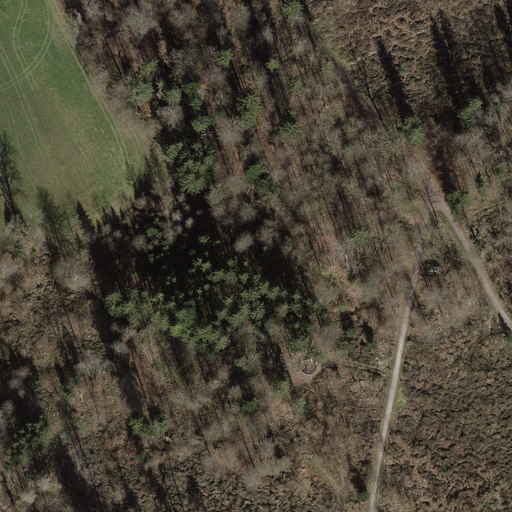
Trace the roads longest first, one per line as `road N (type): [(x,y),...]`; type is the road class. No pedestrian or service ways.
road 1 (track): [(289,0),(353,94),(409,147),(511,335)]
road 2 (track): [(375,511),(385,369),(437,201)]
